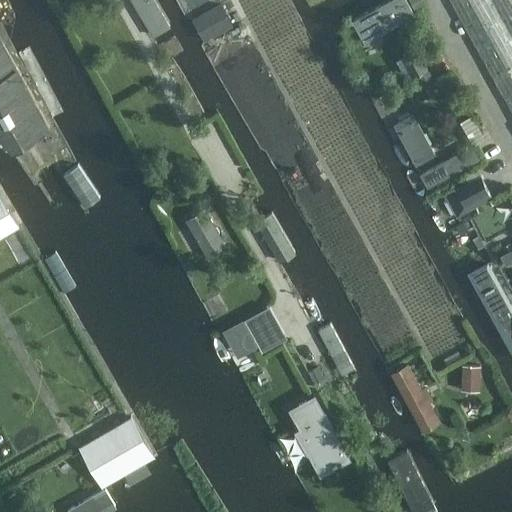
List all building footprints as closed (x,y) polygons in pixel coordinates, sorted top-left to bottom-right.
[(155,0),(132,0),(155,41),(173,31),(155,0)] [(222,0),(194,13),(205,37),(234,24),(223,0),(222,0)] [(414,13),(406,0),(389,0),(354,20),(366,40),(414,13)] [(511,0),(449,0),(511,114),(511,0)] [(0,135),(12,148),(50,127),(0,35),(0,135)] [(429,41),(402,55),(413,76),(427,68),(422,58),(434,52),(429,41)] [(173,59),(205,116),(216,109),(184,52),(173,59)] [(412,114),(396,123),(418,164),(434,155),(428,144),(432,142),(426,131),(423,133),(412,114)] [(483,163),(477,152),(424,181),(430,192),(483,163)] [(493,196),(482,175),(446,194),(457,215),(493,196)] [(0,192),(0,238),(20,226),(0,192)] [(228,247),(206,208),(205,208),(186,219),(209,258),(228,247)] [(271,212),(257,220),(280,261),(295,253),(271,212)] [(511,258),(511,257),(511,244),(499,251),(511,280),(511,258)] [(511,303),(491,265),(470,277),(506,342),(507,341),(511,349),(511,303)] [(286,272),(309,315),(321,309),(297,266),(286,272)] [(239,352),(259,342),(244,315),(225,326),(239,352)] [(329,324),(318,330),(340,369),(351,363),(329,324)] [(407,364),(392,372),(424,431),(439,422),(427,401),(432,398),(426,388),(421,390),(407,364)] [(462,366),(461,389),(479,389),(479,366),(462,366)] [(360,429),(327,368),(300,382),(333,444),(360,429)] [(102,485),(155,455),(132,415),(80,446),(85,454),(84,455),(102,485)] [(415,511),(420,511),(435,505),(408,450),(389,459),(415,511)] [(64,511),(106,511),(116,507),(105,488),(64,511)]
